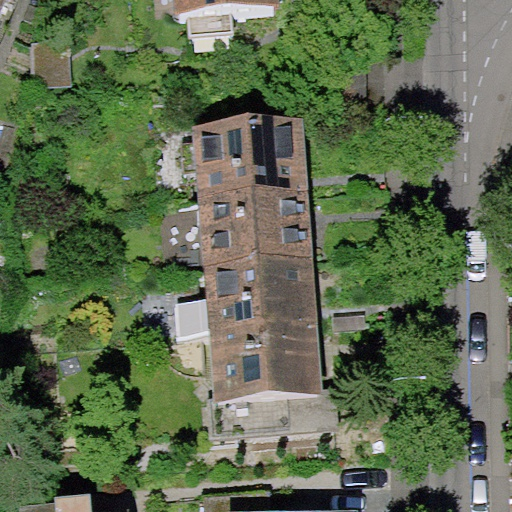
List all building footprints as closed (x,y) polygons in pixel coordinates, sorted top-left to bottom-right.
[(281,0),(178,0),(180,23),(189,22),(190,42),(233,38),(231,19),(273,15),(273,7),(282,1),(281,0)] [(303,57),(303,89),(364,88),(364,56),(303,57)] [(365,120),(364,88),(303,89),(304,121),(365,120)] [(198,140),(204,209),(302,201),(299,155),(297,133),(198,140)] [(204,209),(209,275),(307,267),(303,217),(302,201),(204,209)] [(200,305),(177,307),(178,340),(177,343),(214,340),(312,333),(309,287),(307,267),(209,275),(212,315),(201,316),(200,305)] [(214,340),(218,409),(232,408),(235,439),(336,431),(333,397),(317,398),(313,349),(312,333),(214,340)] [(269,511),(269,497),(203,502),(203,511),(269,511)]
